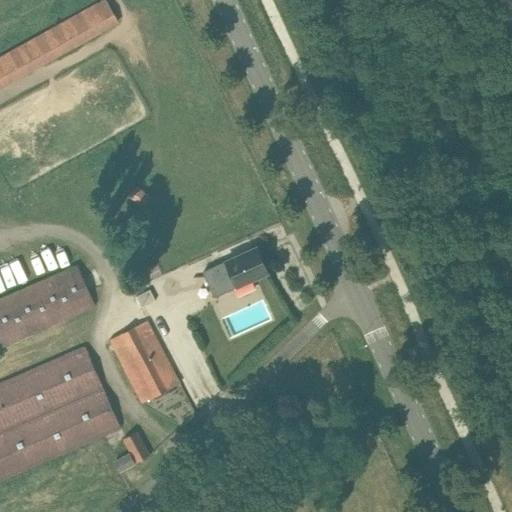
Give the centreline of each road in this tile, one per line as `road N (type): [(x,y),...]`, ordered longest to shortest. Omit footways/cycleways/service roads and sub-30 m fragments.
road 1 (tertiary): [(358,297),(224,0)]
road 2 (unclassified): [(125,511),(327,313),(358,297)]
road 3 (tertiary): [(456,511),(358,297)]
